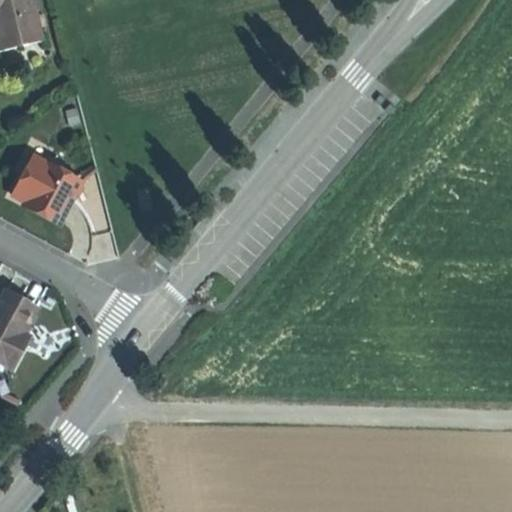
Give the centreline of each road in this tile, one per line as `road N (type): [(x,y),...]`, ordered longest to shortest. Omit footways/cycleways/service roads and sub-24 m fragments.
road 1 (tertiary): [(420,0),(142,334)]
road 2 (track): [(511,423),(143,417),(99,395)]
road 3 (tertiary): [(142,334),(0,510)]
road 4 (residential): [(142,334),(111,298),(0,239)]
